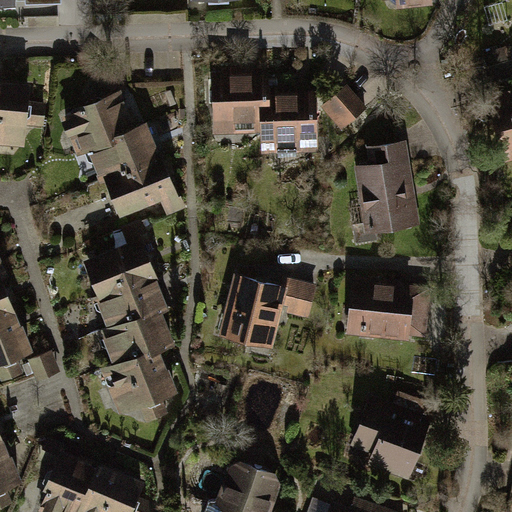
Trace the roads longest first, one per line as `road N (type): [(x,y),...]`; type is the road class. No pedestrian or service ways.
road 1 (residential): [(462,511),(483,468),(465,192),(415,79),(321,28),(0,37)]
road 2 (unknown): [(0,190),(18,192),(57,338)]
